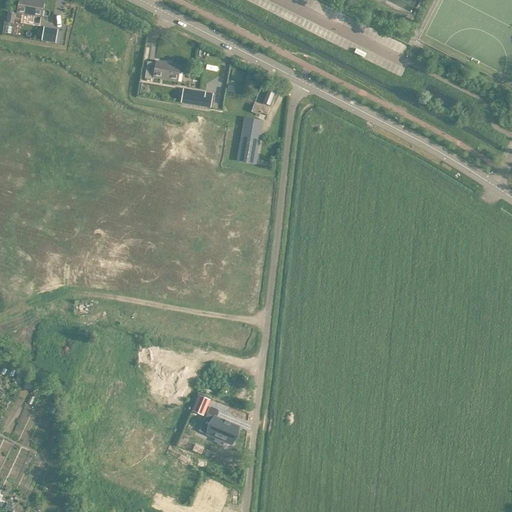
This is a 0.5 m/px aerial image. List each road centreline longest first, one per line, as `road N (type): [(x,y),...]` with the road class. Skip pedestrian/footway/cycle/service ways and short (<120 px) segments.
road 1 (unclassified): [(245,511),(291,100),(301,79)]
road 2 (tertiary): [(494,183),(301,79)]
road 3 (tertiary): [(301,79),(140,0)]
